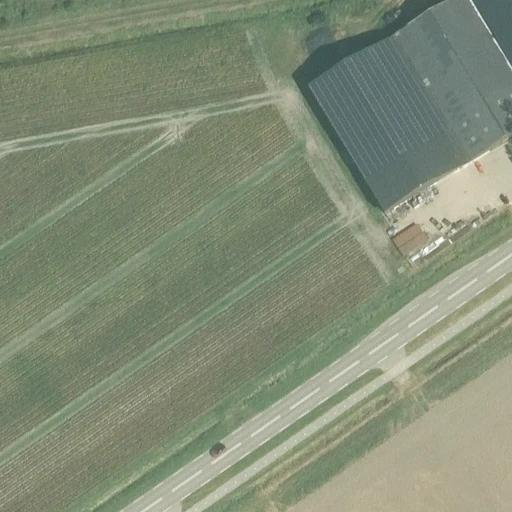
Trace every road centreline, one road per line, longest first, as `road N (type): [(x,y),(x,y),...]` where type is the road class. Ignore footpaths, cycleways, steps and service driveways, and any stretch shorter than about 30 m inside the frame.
road 1 (tertiary): [(143,511),(511,254)]
road 2 (track): [(0,42),(227,0)]
